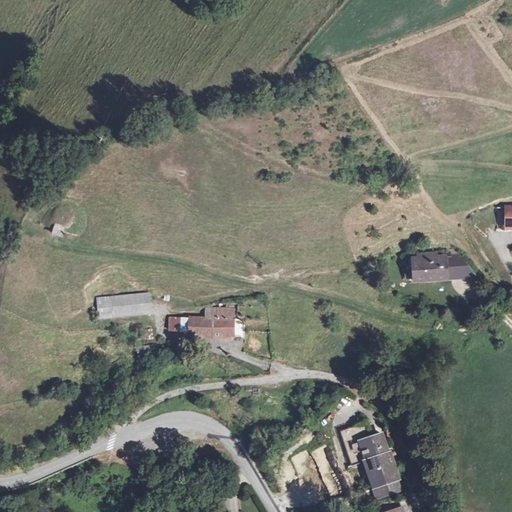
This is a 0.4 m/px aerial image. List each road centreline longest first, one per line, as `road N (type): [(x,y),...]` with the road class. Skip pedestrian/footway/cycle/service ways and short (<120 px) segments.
road 1 (residential): [(129,433),(132,417),(173,389),(327,374),(379,401),(405,429),(432,511)]
road 2 (tertiary): [(129,433),(180,417),(210,423),(274,511)]
road 3 (tertiary): [(0,484),(129,433)]
